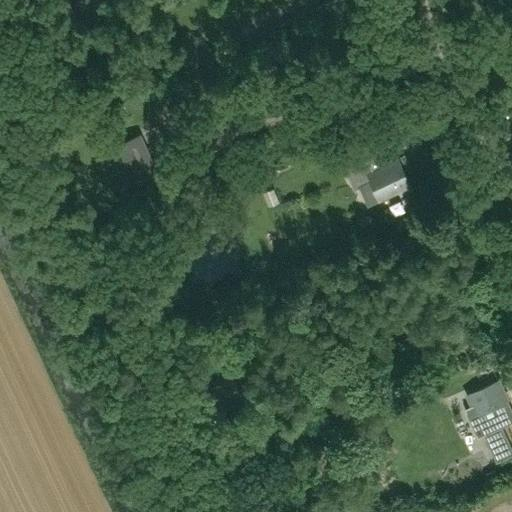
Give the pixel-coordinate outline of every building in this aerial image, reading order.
[(14,6),(10,0),(0,0),(0,5),(4,12),(14,6)] [(141,136),(106,150),(111,162),(115,161),(125,185),(156,173),(141,136)] [(223,160),(231,178),(256,166),(247,148),(223,160)] [(412,190),(398,159),(373,170),(368,160),(346,171),(355,190),(359,188),(366,203),(399,187),(403,195),(412,190)] [(264,193),(269,207),(279,203),(273,189),(264,193)] [(231,372),(206,383),(198,363),(175,373),(180,385),(169,390),(173,398),(181,394),(185,403),(199,397),(208,417),(244,400),(231,372)] [(467,395),(472,405),(466,408),(479,437),(511,421),(511,408),(499,380),(467,395)] [(359,414),(353,422),(359,427),(365,419),(359,414)] [(338,429),(349,424),(346,417),(335,422),(338,429)] [(330,423),(317,428),(328,452),(340,447),(330,423)] [(503,472),(500,465),(490,470),(493,477),(503,472)] [(383,501),(403,494),(399,485),(380,492),(383,501)]
